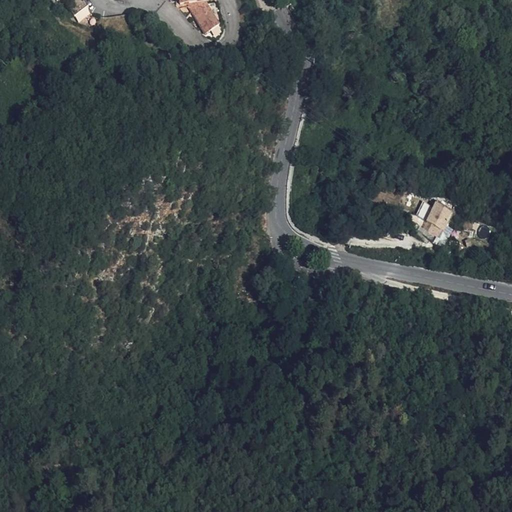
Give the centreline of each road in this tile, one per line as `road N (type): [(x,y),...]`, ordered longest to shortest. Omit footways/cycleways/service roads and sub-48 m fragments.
road 1 (secondary): [(511,292),(339,258),(308,247),(282,225),(278,180),(300,53),(270,0)]
road 2 (residential): [(228,0),(233,37),(213,49),(156,6),(99,0)]
road 3 (track): [(511,310),(389,280),(379,265)]
